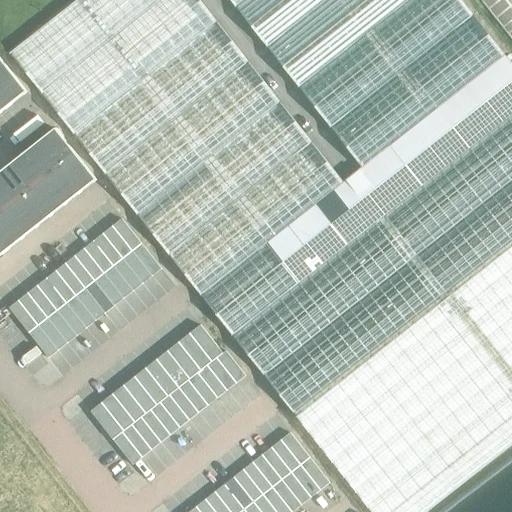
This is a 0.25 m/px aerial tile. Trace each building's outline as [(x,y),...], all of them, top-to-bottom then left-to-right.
[(511,64),(461,0),(230,0),(363,168),(344,183),(199,0),(79,0),(11,54),(72,132),(297,417),(375,511),(423,511),(511,442),(511,64)] [(0,114),(27,93),(0,58),(0,114)] [(0,257),(96,181),(56,129),(0,172),(0,257)] [(126,224),(122,219),(121,220),(112,227),(132,252),(142,244),(126,224)] [(132,252),(112,227),(103,234),(123,259),(132,252)] [(123,259),(103,234),(94,242),(113,267),(123,259)] [(113,267),(94,242),(84,249),(104,274),(113,267)] [(161,270),(142,244),(132,252),(152,277),(161,270)] [(104,274),(84,249),(75,257),(95,282),(104,274)] [(152,277),(132,252),(123,259),(143,284),(152,277)] [(95,282),(75,257),(65,264),(85,289),(95,282)] [(143,284),(123,259),(113,267),(133,292),(143,284)] [(85,289),(65,264),(56,271),(76,296),(85,289)] [(133,292),(113,267),(104,274),(124,299),(133,292)] [(76,296),(56,271),(47,279),(66,304),(76,296)] [(124,299),(104,274),(95,282),(114,307),(124,299)] [(66,304),(47,279),(37,286),(57,311),(66,304)] [(114,307),(95,282),(85,289),(105,314),(114,307)] [(57,311),(37,286),(28,294),(48,319),(57,311)] [(105,314),(85,289),(76,296),(96,322),(105,314)] [(48,319),(28,294),(18,301),(38,326),(48,319)] [(96,322),(76,296),(66,304),(86,329),(96,322)] [(38,326),(18,301),(9,308),(9,309),(11,311),(29,334),(38,326)] [(86,329),(66,304),(57,311),(77,336),(86,329)] [(77,336),(57,311),(48,319),(67,344),(77,336)] [(67,344),(48,319),(38,326),(58,351),(67,344)] [(223,354),(201,325),(190,334),(212,362),(217,359),(223,354)] [(58,351),(38,326),(29,334),(49,359),(58,351)] [(212,362),(190,334),(179,343),(201,371),(207,366),(212,362)] [(201,371),(179,343),(168,351),(190,380),(198,374),(201,371)] [(190,380),(168,351),(157,360),(179,388),(188,381),(190,380)] [(226,351),(223,354),(217,359),(236,384),(246,376),(226,351)] [(236,384),(217,359),(212,362),(207,366),(227,391),(236,384)] [(179,388),(157,360),(146,369),(168,397),(170,396),(179,388)] [(227,391),(207,366),(201,371),(198,374),(218,399),(227,391)] [(168,397),(146,369),(135,377),(157,406),(160,403),(168,397)] [(218,399),(198,374),(190,380),(188,381),(208,406),(218,399)] [(157,406),(135,377),(124,386),(146,414),(151,411),(157,406)] [(208,406),(188,381),(179,388),(199,414),(208,406)] [(146,414),(124,386),(113,395),(135,423),(141,418),(146,414)] [(199,414),(179,388),(170,396),(189,421),(199,414)] [(135,423),(113,395),(102,403),(124,432),(132,426),(135,423)] [(189,421),(170,396),(168,397),(160,403),(180,428),(189,421)] [(122,433),(124,432),(102,403),(91,412),(113,440),(122,433)] [(180,428),(160,403),(157,406),(151,411),(171,436),(180,428)] [(171,436),(151,411),(146,414),(141,418),(161,443),(171,436)] [(161,443),(141,418),(135,423),(132,426),(152,451),(161,443)] [(152,451),(132,426),(124,432),(122,433),(142,458),(152,451)] [(142,458),(122,433),(113,440),(133,466),(142,458)] [(301,465),(310,458),(290,433),(281,440),(301,465)] [(301,465),(281,440),(272,448),(291,473),(301,465)] [(291,473),(272,448),(262,455),(282,480),(291,473)] [(282,480),(262,455),(253,463),(273,488),(282,480)] [(330,483),(310,458),(301,465),(321,491),(330,483)] [(273,488),(253,463),(243,470),(263,495),(273,488)] [(321,491),(301,465),(291,473),(311,498),(321,491)] [(263,495),(243,470),(234,477),(254,503),(263,495)] [(311,498),(291,473),(282,480),(302,505),(311,498)] [(254,503),(234,477),(225,485),(244,510),(254,503)] [(293,511),(302,505),(282,480),(273,488),(291,511),(293,511)] [(241,511),(244,510),(225,485),(215,492),(230,511),(241,511)] [(291,511),(273,488),(263,495),(276,511),(291,511)] [(230,511),(215,492),(206,500),(215,511),(230,511)] [(276,511),(263,495),(254,503),(261,511),(276,511)] [(215,511),(206,500),(196,507),(200,511),(215,511)] [(261,511),(254,503),(244,510),(245,511),(261,511)]
